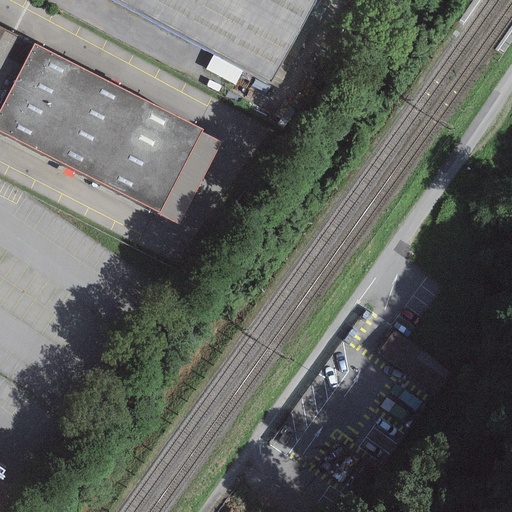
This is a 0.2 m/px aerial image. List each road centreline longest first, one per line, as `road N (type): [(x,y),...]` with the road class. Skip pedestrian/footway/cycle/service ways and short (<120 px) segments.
road 1 (unknown): [(0,153),(153,230),(222,144),(204,107),(0,0)]
road 2 (unknown): [(0,209),(106,296),(80,375)]
road 3 (unknown): [(82,0),(260,99)]
